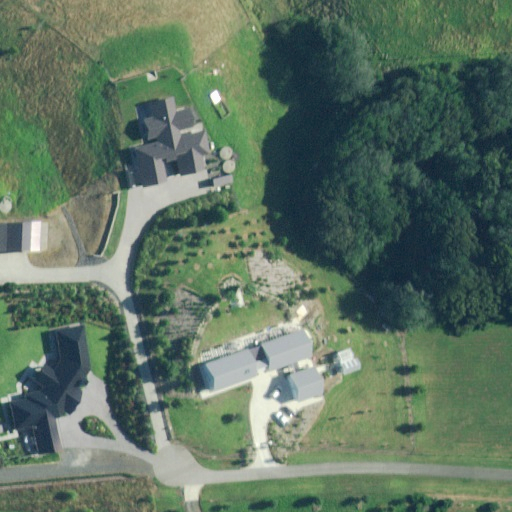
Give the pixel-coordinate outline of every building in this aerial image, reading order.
[(170,111),(167,97),(142,102),(145,117),(134,119),(140,144),(130,147),(141,194),(154,191),(166,188),(159,162),(172,159),(176,176),(202,170),(198,154),(207,152),(202,129),(175,136),(174,129),(186,126),(182,108),(170,111)] [(0,223),(0,249),(40,248),(38,222),(0,223)] [(38,387),(36,390),(19,394),(20,399),(4,403),(10,430),(27,426),(33,453),(58,448),(52,418),(54,420),(60,411),(65,414),(80,391),(75,387),(82,376),(88,368),(85,352),(79,323),(49,330),(55,359),(48,370),(38,363),(27,380),(38,387)] [(298,328),(255,344),(265,371),(308,355),(298,328)] [(197,365),(207,392),(250,377),(241,350),(197,365)] [(357,356),(340,363),(345,375),(362,368),(357,356)] [(311,366),(286,375),(296,402),(321,393),(311,366)]
